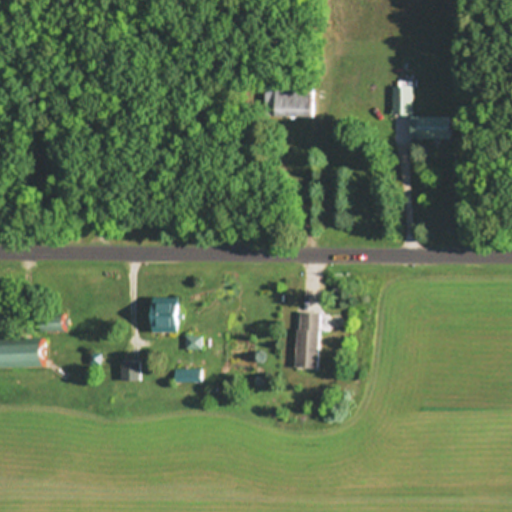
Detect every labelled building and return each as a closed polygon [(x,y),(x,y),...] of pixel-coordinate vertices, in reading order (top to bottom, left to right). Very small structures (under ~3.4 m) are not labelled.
[(268,88),(268,117),(315,117),(315,88),(268,88)] [(452,140),(452,117),(416,117),(416,140),(452,140)] [(150,334),(178,334),(178,299),(150,299),(150,334)] [(319,313),(297,313),(294,370),(317,371),(319,313)] [(61,332),(61,316),(38,316),(38,332),(61,332)] [(0,369),(43,368),(42,341),(0,342),(0,369)] [(121,381),(137,381),(137,362),(121,362),(121,381)] [(198,383),(198,372),(176,372),(176,383),(198,383)]
